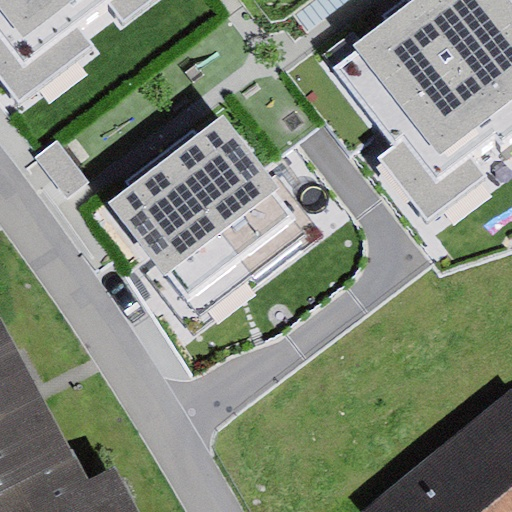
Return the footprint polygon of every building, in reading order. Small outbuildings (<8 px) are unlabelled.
[(0,0),(0,92),(15,111),(158,0),(0,0)] [(511,0),(394,0),(323,56),(392,143),(373,158),(426,225),(491,174),(480,160),(511,135),(511,0)] [(221,103),(160,152),(262,279),(323,230),(221,103)] [(160,152),(102,202),(200,325),(262,279),(160,152)] [(0,507),(77,466),(0,322),(0,507)] [(511,511),(511,413),(392,511),(511,511)] [(88,488),(77,466),(0,507),(0,511),(133,511),(114,475),(88,488)]
